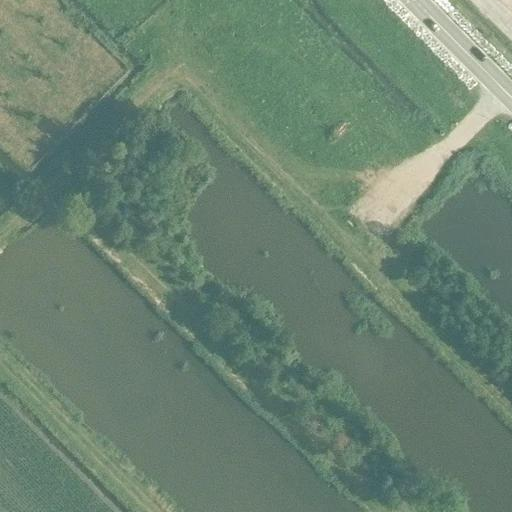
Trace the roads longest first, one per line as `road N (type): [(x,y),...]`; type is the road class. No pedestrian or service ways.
road 1 (track): [(58,183),(170,69),(183,69),(511,403)]
road 2 (secondary): [(404,0),(511,110)]
road 3 (secondary): [(511,89),(422,0)]
